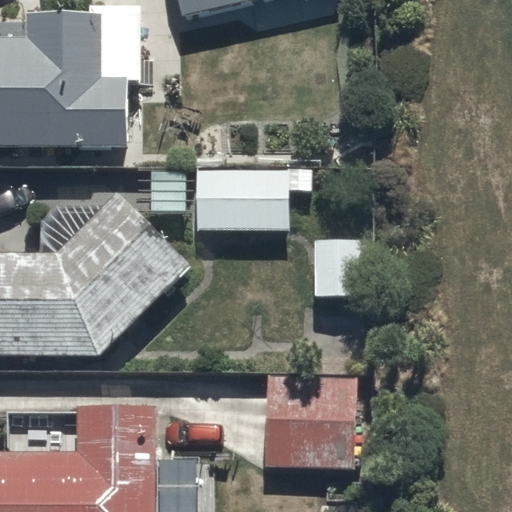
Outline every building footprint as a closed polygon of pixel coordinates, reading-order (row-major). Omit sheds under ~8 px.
[(185,0),(190,20),(278,0),(185,0)] [(0,35),(0,146),(137,148),(138,81),(148,81),(149,5),(97,5),(97,13),(32,12),(32,36),(0,35)] [(155,167),(155,210),(204,210),(204,229),(296,229),(296,190),(317,190),(317,170),(204,170),(204,179),(193,179),(192,167),(155,167)] [(64,250),(0,250),(0,356),(105,357),(198,265),(125,190),(64,250)] [(369,238),(320,238),(320,295),(369,295),(369,238)] [(272,376),(271,469),(360,469),(361,376),(272,376)] [(0,511),(178,511),(179,457),(165,457),(165,406),(86,405),(85,450),(0,449),(0,511)]
